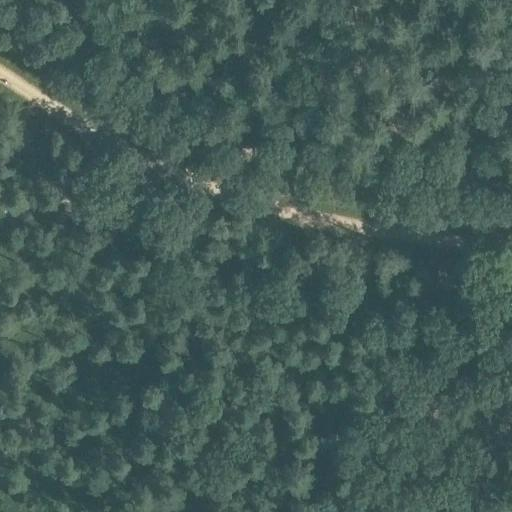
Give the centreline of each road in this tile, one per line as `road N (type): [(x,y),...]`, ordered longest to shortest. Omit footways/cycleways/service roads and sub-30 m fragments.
road 1 (track): [(0,68),(168,179),(292,203),(511,227)]
road 2 (track): [(168,179),(0,213)]
